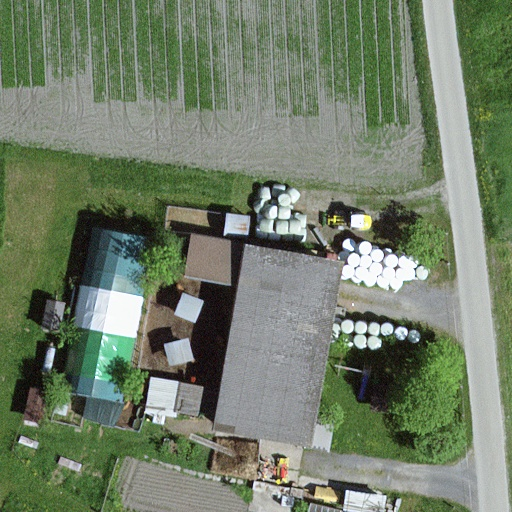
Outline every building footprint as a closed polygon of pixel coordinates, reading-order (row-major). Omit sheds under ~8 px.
[(64,391),(123,402),(153,241),(95,230),(64,391)] [(306,448),(339,261),(194,236),(186,280),(240,289),(215,432),(306,448)] [(177,382),(144,378),(139,414),(171,419),(172,414),(176,385),(177,382)] [(200,389),(176,385),(172,414),(196,417),(200,389)] [(53,393),(35,389),(28,417),(47,421),(53,393)] [(66,402),(54,401),(52,417),(64,418),(66,402)] [(367,486),(329,479),(325,500),(362,508),(367,486)]
